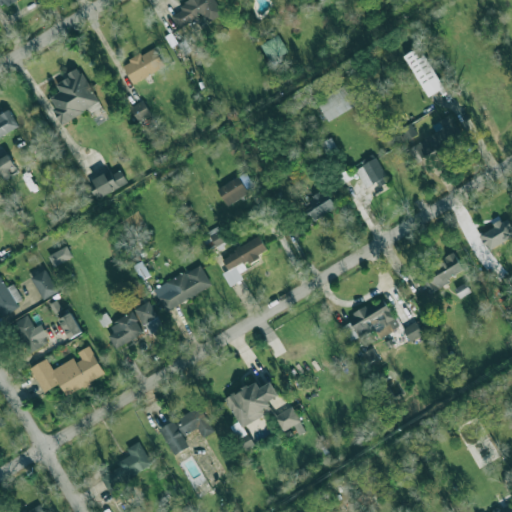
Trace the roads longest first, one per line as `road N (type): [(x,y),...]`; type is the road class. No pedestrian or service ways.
road 1 (residential): [(0,476),(511,166)]
road 2 (residential): [(0,372),(84,511)]
road 3 (residential): [(0,67),(110,0)]
